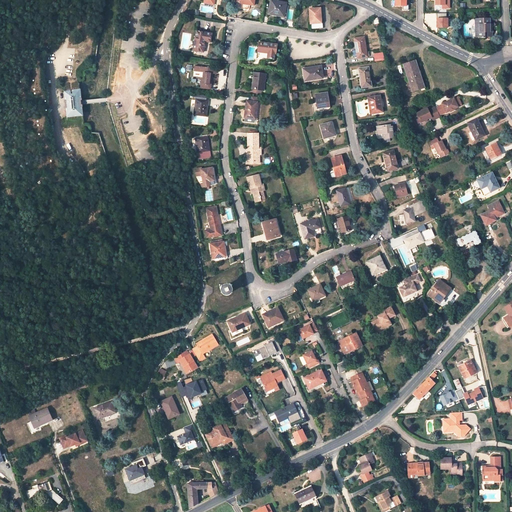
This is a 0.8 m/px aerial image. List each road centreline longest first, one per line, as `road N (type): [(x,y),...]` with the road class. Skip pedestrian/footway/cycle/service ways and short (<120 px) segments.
road 1 (residential): [(335,36),(247,26),(235,36),(224,162),(255,282),(282,288),(317,259),(385,234),(380,200),(351,136)]
road 2 (residential): [(183,0),(165,51),(202,295),(146,391),(179,511)]
road 3 (tertiary): [(192,511),(384,415)]
road 4 (tertiary): [(384,415),(511,272)]
road 5 (unclassified): [(372,7),(480,63)]
